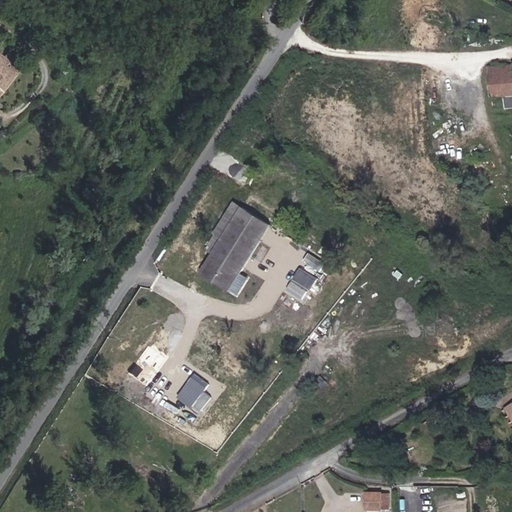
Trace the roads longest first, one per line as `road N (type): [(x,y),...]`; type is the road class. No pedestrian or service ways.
road 1 (unclassified): [(0,491),(310,0)]
road 2 (residential): [(236,511),(511,358)]
